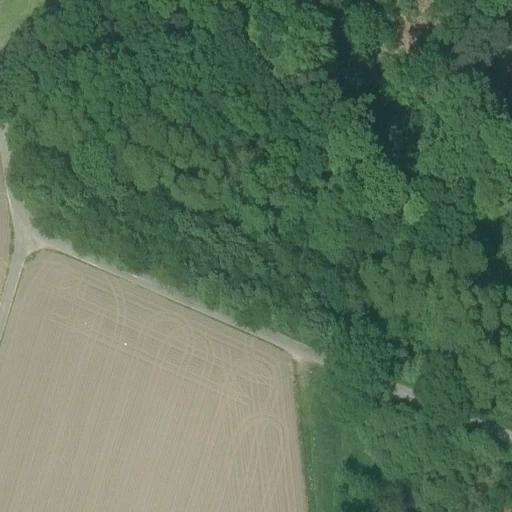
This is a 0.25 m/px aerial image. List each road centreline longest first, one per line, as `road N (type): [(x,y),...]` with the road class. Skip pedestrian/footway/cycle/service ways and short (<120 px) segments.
road 1 (unclassified): [(511,440),(28,229)]
road 2 (track): [(299,351),(291,374),(308,511)]
